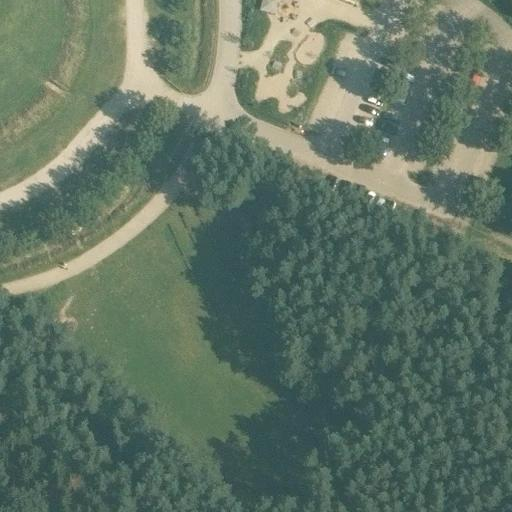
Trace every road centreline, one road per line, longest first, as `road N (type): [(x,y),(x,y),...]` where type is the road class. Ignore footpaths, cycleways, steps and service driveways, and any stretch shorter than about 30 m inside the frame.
road 1 (track): [(216,115),(144,224),(91,260),(0,293)]
road 2 (track): [(0,209),(67,171),(103,130),(127,82)]
